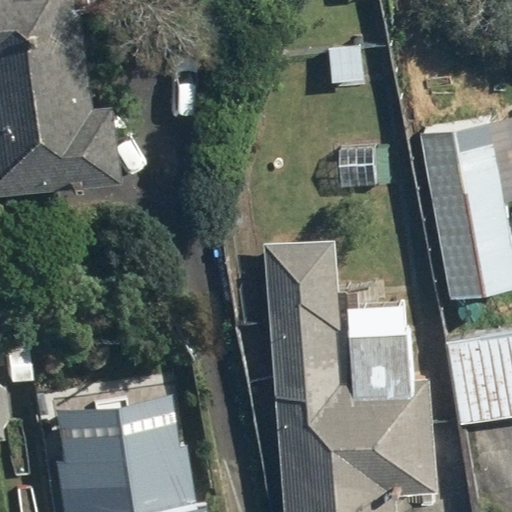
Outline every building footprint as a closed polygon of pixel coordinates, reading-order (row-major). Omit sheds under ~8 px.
[(0,0),(0,191),(101,179),(92,104),(76,106),(62,0),(0,0)] [(428,122),(453,289),(511,279),(511,243),(492,112),(428,122)] [(273,232),(289,511),(410,511),(408,471),(446,469),(441,365),(350,370),(342,228),(273,232)] [(511,325),(450,335),(462,414),(511,406),(511,325)] [(88,511),(226,511),(210,419),(76,443),(88,511)]
